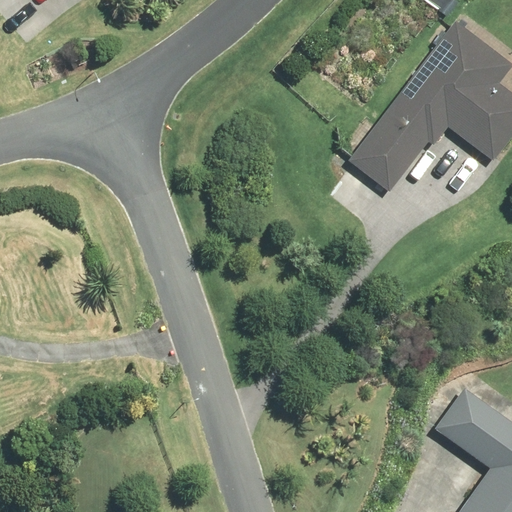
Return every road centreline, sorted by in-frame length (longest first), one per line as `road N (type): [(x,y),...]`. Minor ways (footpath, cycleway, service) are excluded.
road 1 (residential): [(112,105),(179,278),(249,511)]
road 2 (residential): [(112,105),(246,0)]
